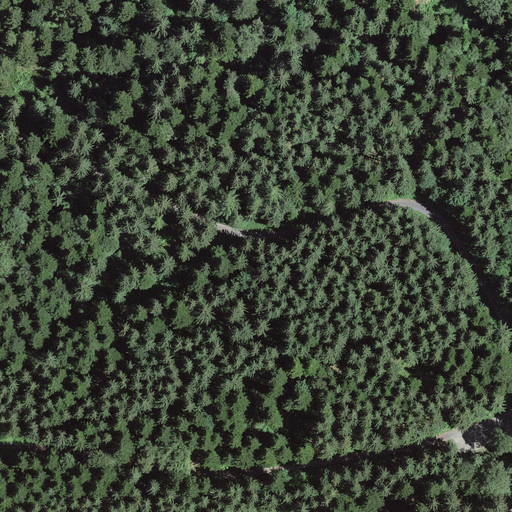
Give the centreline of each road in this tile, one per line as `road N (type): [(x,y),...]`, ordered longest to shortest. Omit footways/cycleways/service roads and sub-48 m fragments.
road 1 (track): [(511,333),(436,220),(409,205),(254,239),(206,225),(0,130)]
road 2 (track): [(511,420),(312,472),(212,483),(85,452),(0,447)]
